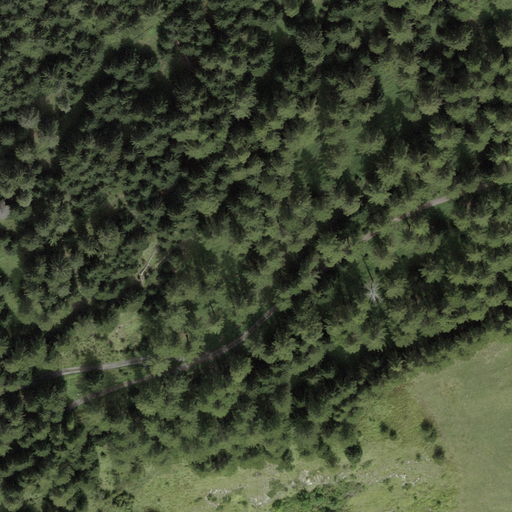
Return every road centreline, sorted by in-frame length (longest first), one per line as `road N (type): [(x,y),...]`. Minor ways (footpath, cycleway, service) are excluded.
road 1 (track): [(511,178),(399,214),(214,350)]
road 2 (track): [(214,350),(68,369),(0,394)]
